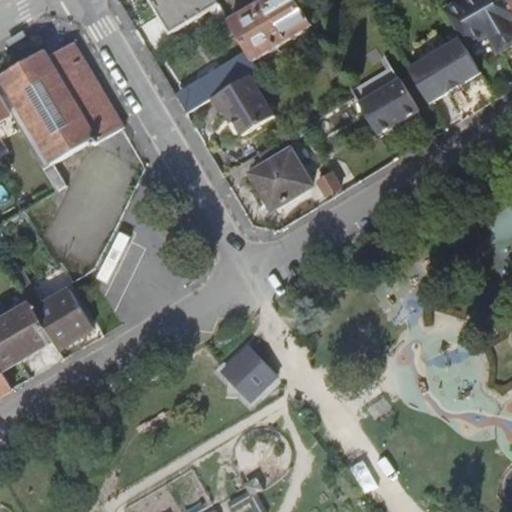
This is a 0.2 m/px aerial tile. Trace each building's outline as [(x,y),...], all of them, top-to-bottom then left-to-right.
[(156,0),(177,32),(215,9),(223,20),(231,16),(221,0),(156,0)] [(303,0),(271,0),(234,22),(253,53),(258,61),(318,24),(303,0)] [(511,0),(469,0),(450,12),(466,38),(471,46),(493,33),(505,51),(511,46),(511,0)] [(324,33),(330,44),(344,35),(338,25),(324,33)] [(413,70),(433,104),(486,72),(471,46),(466,38),(450,47),(442,35),(425,46),(432,57),(413,70)] [(0,78),(0,87),(16,114),(49,168),(97,140),(99,143),(128,126),(76,41),(52,55),(48,48),(0,78)] [(253,53),(180,96),(190,113),(216,98),(255,74),(263,70),(258,61),(253,53)] [(397,67),(357,90),(360,94),(365,102),(404,79),(397,67)] [(231,109),(247,134),(280,115),(255,74),(216,98),(226,113),(231,109)] [(365,102),(383,133),(424,109),(406,77),(404,79),(365,102)] [(0,123),(16,114),(0,87),(0,123)] [(255,173),(277,208),(317,184),(296,150),(294,149),(288,138),(260,154),(267,165),(255,173)] [(321,180),(331,195),(344,187),(335,171),(321,180)] [(58,183),(38,196),(39,198),(35,200),(38,205),(63,190),(58,183)] [(40,311),(58,341),(62,349),(97,327),(74,290),(40,311)] [(34,301),(0,320),(0,363),(5,373),(58,341),(40,311),(34,301)] [(253,347),(224,374),(254,406),(283,378),(253,347)] [(0,399),(16,390),(5,373),(0,363),(0,399)]
